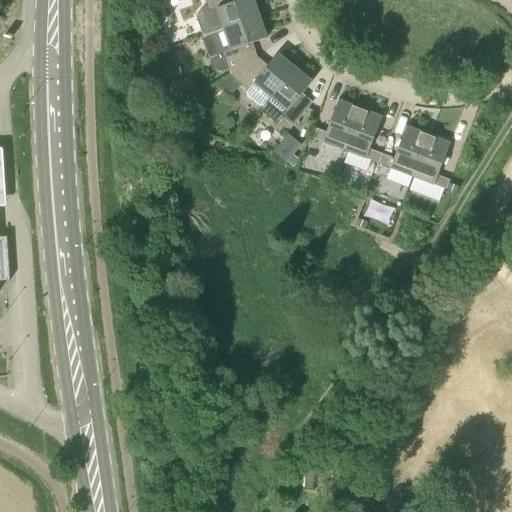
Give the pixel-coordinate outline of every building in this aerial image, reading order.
[(242,0),(233,3),(231,0),(204,0),(206,4),(196,16),(202,37),(260,18),(253,0),(242,0)] [(253,60),(247,45),(267,39),(260,18),(202,37),(209,58),(211,57),(214,70),(221,74),(229,71),(231,76),(253,60)] [(271,97),(295,68),(278,54),(265,70),(253,60),(231,76),(249,91),(254,84),(271,97)] [(294,127),(310,107),(299,99),(312,82),(295,68),(271,97),(260,111),(277,125),(283,118),(294,127)] [(345,150),(361,109),(339,101),(327,133),(314,128),(311,137),(345,150)] [(379,164),(382,154),(370,149),(383,118),(361,109),(345,150),(379,164)] [(413,177),(429,136),(407,127),(395,159),(382,154),(379,164),(413,177)] [(290,132),(282,142),(294,151),(302,141),(290,132)] [(447,190),(450,181),(438,176),(450,144),(429,136),(413,177),(447,190)] [(5,237),(0,237),(0,281),(11,280),(11,277),(10,277),(7,238),(9,238),(8,235),(5,235),(5,237)]
